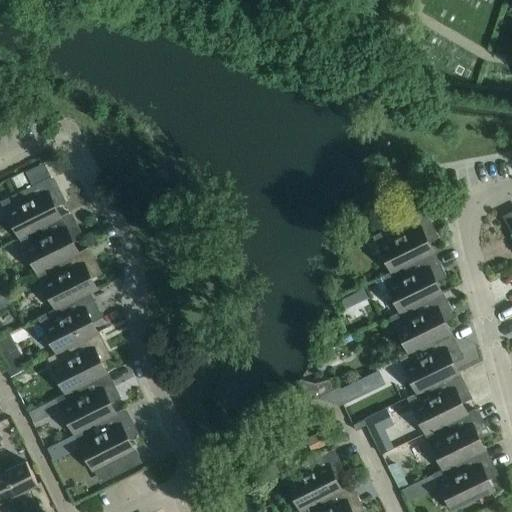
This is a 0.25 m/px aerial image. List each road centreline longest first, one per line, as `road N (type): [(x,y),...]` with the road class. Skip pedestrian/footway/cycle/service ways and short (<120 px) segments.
road 1 (residential): [(180,487),(191,479),(189,458),(145,367),(129,253),(65,133)]
road 2 (residential): [(511,411),(462,228),(465,208),(480,194),(511,189)]
road 3 (residential): [(72,511),(0,378)]
